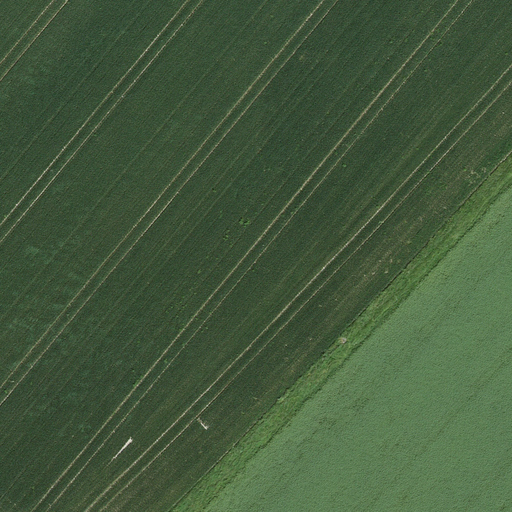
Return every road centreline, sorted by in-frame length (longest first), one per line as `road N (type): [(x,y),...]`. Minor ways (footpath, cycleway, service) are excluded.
road 1 (motorway): [(511,87),(0,371)]
road 2 (motorway): [(132,511),(511,298)]
